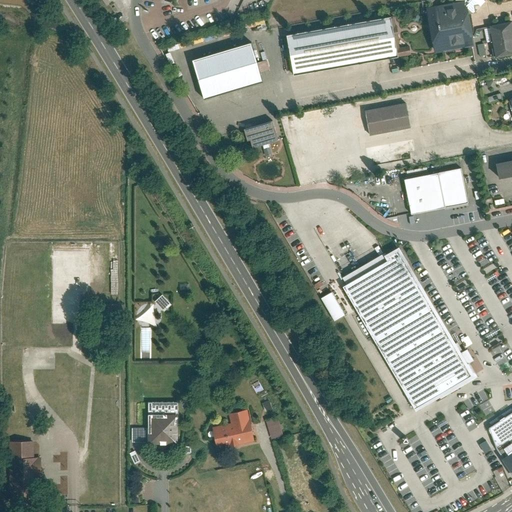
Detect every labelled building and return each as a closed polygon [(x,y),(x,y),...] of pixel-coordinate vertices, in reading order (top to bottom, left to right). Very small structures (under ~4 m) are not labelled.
[(466,5),(426,12),(434,56),(474,49),(466,5)] [(390,18),(286,35),(292,74),(396,57),(390,18)] [(511,23),(489,28),(495,60),(511,56),(511,23)] [(249,45),(191,62),(202,101),(261,84),(249,45)] [(371,137),(411,130),(406,106),(367,113),(371,137)] [(273,121),(245,129),(247,138),(252,137),(255,147),(279,140),(273,121)] [(511,164),(499,167),(501,181),(511,179),(511,164)] [(409,214),(466,204),(460,170),(403,180),(409,214)] [(395,253),(338,286),(411,410),(468,377),(395,253)] [(330,293),(321,298),(334,320),(343,314),(330,293)] [(162,294),(154,300),(163,311),(171,305),(162,294)] [(113,324),(95,324),(95,350),(113,350),(113,324)] [(142,327),(142,351),(151,351),(151,327),(142,327)] [(232,419),(213,423),(218,444),(255,436),(248,406),(230,410),(232,419)] [(511,413),(492,427),(488,429),(494,450),(511,476),(511,413)] [(151,417),(151,439),(176,440),(176,417),(151,417)] [(270,438),(282,435),(278,418),(266,420),(270,438)] [(33,438),(8,438),(8,500),(29,500),(29,494),(37,494),(37,476),(41,476),(40,454),(33,454),(33,438)]
